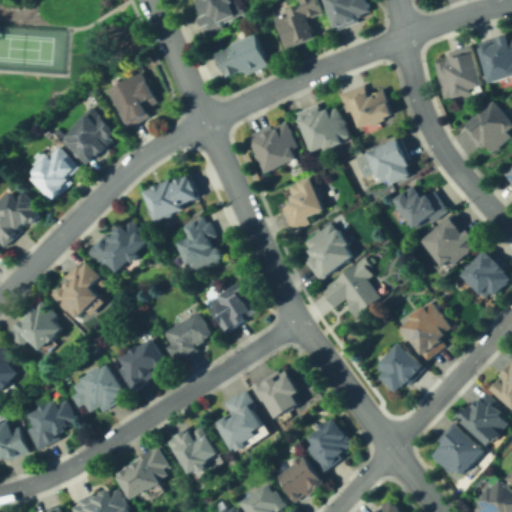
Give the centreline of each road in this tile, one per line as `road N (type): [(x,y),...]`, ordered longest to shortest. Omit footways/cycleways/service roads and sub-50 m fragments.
road 1 (residential): [(152,0),(297,320),(441,511)]
road 2 (residential): [(0,492),(90,455),(297,320)]
road 3 (residential): [(511,1),(326,63),(207,121)]
road 4 (residential): [(207,121),(131,165),(0,297)]
road 5 (residential): [(332,511),(511,316)]
road 6 (residential): [(511,228),(474,191),(427,121),(397,0)]
